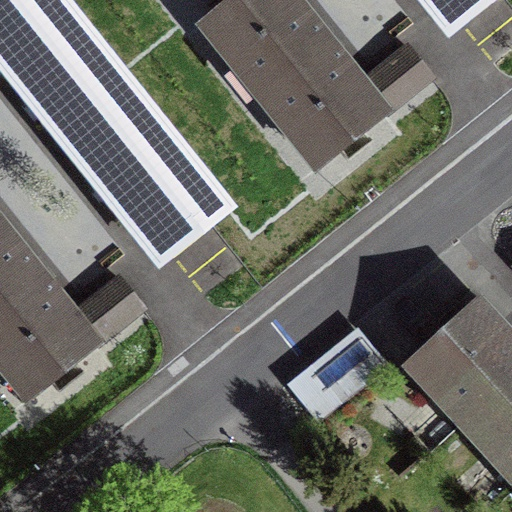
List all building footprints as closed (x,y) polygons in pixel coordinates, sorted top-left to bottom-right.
[(232,206),(66,0),(0,0),(0,66),(159,265),(232,206)] [(318,166),(431,75),(409,48),(364,85),(295,0),(231,0),(203,23),(318,166)] [(489,0),(423,0),(449,32),(489,0)] [(0,361),(29,398),(142,307),(120,280),(75,316),(0,222),(0,361)] [(511,334),(478,298),(413,358),(511,465),(511,334)] [(368,336),(302,388),(328,420),(394,368),(368,336)]
